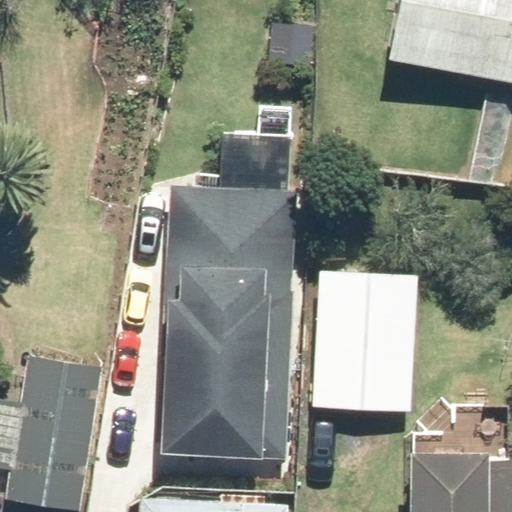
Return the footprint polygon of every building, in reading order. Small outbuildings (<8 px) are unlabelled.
[(511,0),(382,0),(371,66),(511,91),(511,0)] [(289,193),(157,186),(142,459),(274,466),(289,193)] [(407,277),(304,275),(302,414),(405,415),(407,277)] [(0,470),(6,471),(2,506),(48,511),(76,511),(94,371),(14,362),(9,403),(0,402),(0,470)] [(511,511),(511,499),(511,467),(388,461),(385,511),(511,511)] [(275,511),(275,507),(128,502),(127,511),(275,511)]
